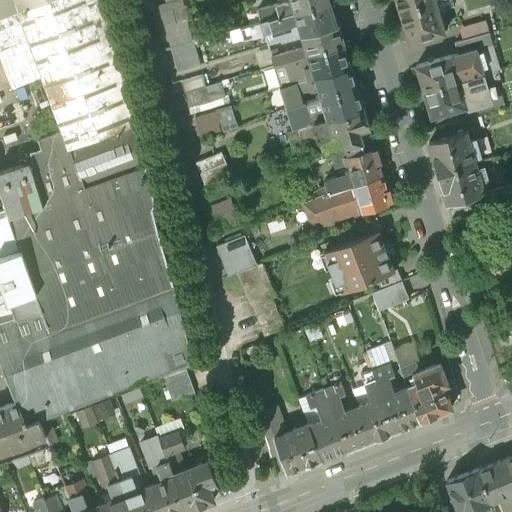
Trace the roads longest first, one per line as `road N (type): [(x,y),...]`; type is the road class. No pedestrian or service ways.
road 1 (residential): [(476,426),(349,0)]
road 2 (tertiary): [(259,511),(476,426)]
